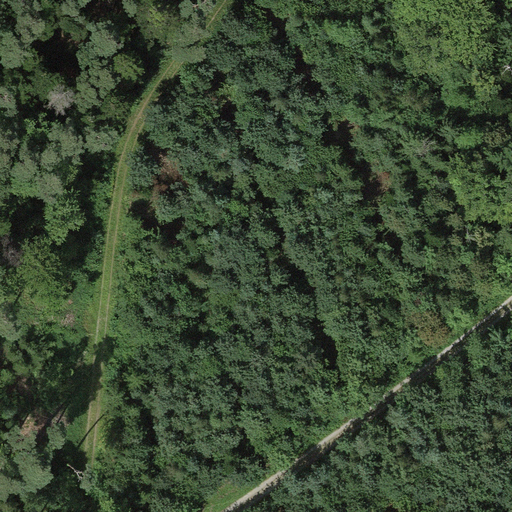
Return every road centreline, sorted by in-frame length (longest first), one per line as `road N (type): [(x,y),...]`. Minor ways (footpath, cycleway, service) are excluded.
road 1 (track): [(219,0),(169,70),(122,163),(88,511)]
road 2 (track): [(236,511),(511,301)]
